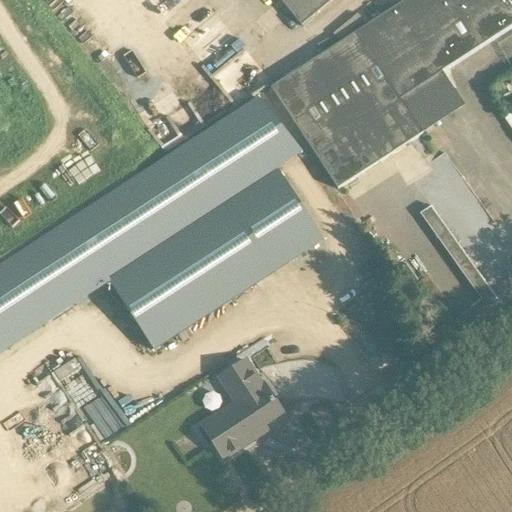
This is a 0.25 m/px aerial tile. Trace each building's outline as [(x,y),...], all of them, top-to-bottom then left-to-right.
[(511,0),(407,0),(271,88),(337,190),(425,134),(413,116),(454,89),(443,72),(494,39),(511,27),(511,0)] [(280,0),(302,27),(334,0),(280,0)] [(257,98),(0,264),(0,352),(109,282),(152,351),(323,241),(279,172),(304,156),(257,98)] [(384,285),(390,280),(382,269),(376,274),(384,285)] [(266,402),(258,390),(260,389),(242,363),(224,374),(241,400),(200,428),(222,461),(252,441),(248,436),(280,415),(269,399),(266,402)]
